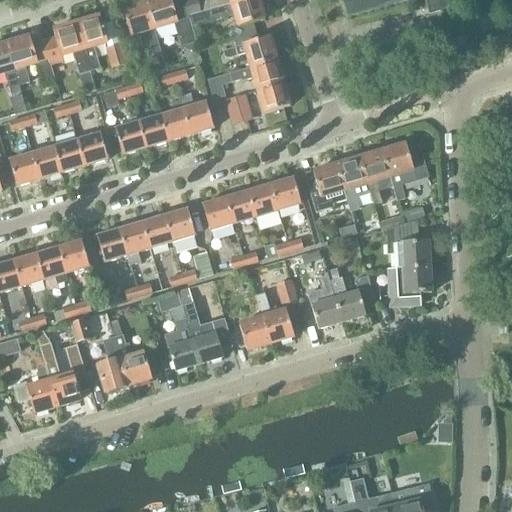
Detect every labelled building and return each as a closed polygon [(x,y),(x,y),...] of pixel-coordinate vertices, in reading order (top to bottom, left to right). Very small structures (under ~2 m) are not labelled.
[(170,0),(160,0),(146,4),(154,30),(174,24),(181,48),(196,43),(183,0),(174,0),(171,1),(170,0)] [(183,0),(188,17),(232,5),(230,0),(206,0),(197,3),(196,0),(183,0)] [(230,31),(232,39),(255,33),(253,24),(264,21),(257,0),(248,0),(232,5),(235,16),(239,28),(230,31)] [(343,0),(348,18),(409,0),(436,0),(440,12),(469,3),(468,0),(343,0)] [(154,30),(146,4),(123,11),(130,37),(143,33),(155,74),(165,71),(153,30),(154,30)] [(235,16),(232,5),(188,17),(192,28),(235,16)] [(76,25),(90,72),(100,69),(94,48),(107,44),(101,24),(100,18),(76,25)] [(113,21),(101,24),(107,44),(108,48),(120,45),(113,21)] [(50,64),(63,60),(62,57),(74,53),(80,75),(90,72),(76,25),(53,32),(55,39),(43,43),(50,64)] [(247,55),(251,69),(276,61),(269,38),(258,41),(255,33),(232,39),(235,49),(222,53),(225,62),(247,55)] [(14,71),(16,80),(18,87),(19,87),(29,84),(25,68),(36,65),(42,85),(55,81),(50,64),(43,43),(32,46),(30,38),(6,45),(14,71)] [(0,75),(14,71),(6,45),(0,47),(0,75)] [(105,49),(111,70),(126,65),(120,45),(108,48),(105,49)] [(253,78),(257,92),(283,84),(276,61),(251,69),(207,82),(213,101),(225,98),(222,87),(253,78)] [(185,72),(172,75),(175,84),(187,80),(185,72)] [(175,84),(172,75),(159,79),(162,88),(175,84)] [(18,87),(16,80),(8,83),(12,95),(21,93),(19,87),(18,87)] [(283,84),(257,92),(264,115),(290,107),(283,84)] [(140,85),(127,89),(130,97),(143,94),(140,85)] [(130,97),(127,89),(115,92),(117,101),(130,97)] [(179,98),(183,110),(190,137),(213,130),(205,104),(194,107),(191,95),(179,98)] [(225,102),(232,125),(247,121),(244,110),(248,108),(245,96),(225,102)] [(85,101),(79,103),(81,110),(87,108),(85,101)] [(79,103),(66,107),(69,116),(81,112),(81,110),(79,103)] [(69,116),(66,107),(54,110),(56,119),(69,116)] [(183,110),(160,117),(168,144),(190,137),(183,110)] [(34,116),(21,120),(24,129),(37,125),(34,116)] [(160,117),(137,124),(145,150),(168,144),(160,117)] [(24,129),(21,120),(9,124),(11,132),(24,129)] [(145,150),(137,124),(115,131),(122,157),(145,150)] [(99,135),(77,142),(84,168),(107,161),(99,135)] [(77,142),(54,148),(62,175),(84,168),(77,142)] [(409,157),(405,146),(381,153),(389,178),(391,178),(398,203),(406,200),(401,186),(427,179),(420,154),(409,157)] [(54,148),(31,155),(39,182),(62,175),(54,148)] [(381,153),(359,160),(369,194),(370,194),(374,206),(381,204),(375,182),(389,178),(381,153)] [(39,182),(31,155),(9,162),(17,188),(39,182)] [(359,160),(336,166),(344,192),(350,213),(359,210),(355,199),(369,194),(359,160)] [(344,192),(336,166),(313,173),(314,179),(306,182),(316,214),(334,209),(330,196),(344,192)] [(293,179),(270,186),(278,213),(301,206),(293,179)] [(270,186),(247,193),(255,219),(278,213),(270,186)] [(247,193),(225,200),(233,226),(255,219),(247,193)] [(233,226),(225,200),(202,206),(210,233),(233,226)] [(425,219),(422,209),(402,215),(402,216),(405,225),(425,219)] [(187,211),(164,218),(172,244),(194,238),(187,211)] [(402,216),(390,219),(392,229),(405,225),(402,216)] [(164,218),(142,224),(149,251),(172,244),(164,218)] [(397,270),(430,269),(429,243),(419,244),(417,223),(405,226),(386,232),(388,256),(397,255),(398,270),(397,270)] [(119,231),(126,257),(129,267),(142,263),(139,253),(149,251),(142,224),(119,231)] [(104,263),(126,257),(119,231),(96,238),(104,263)] [(290,253),(284,234),(279,235),(282,245),(274,247),(274,244),(264,247),(268,260),(290,253)] [(287,243),(290,253),(303,249),(301,242),(300,240),(287,243)] [(81,242),(58,249),(66,275),(89,268),(81,242)] [(58,249),(36,256),(43,282),(66,275),(58,249)] [(193,271),(181,275),(184,285),(213,276),(206,253),(192,257),(196,272),(194,273),(193,271)] [(255,254),(242,257),(245,268),(258,264),(255,254)] [(36,256),(13,262),(21,289),(43,282),(36,256)] [(245,268),(242,257),(230,261),(233,272),(245,268)] [(13,262),(0,266),(0,294),(21,289),(13,262)] [(397,271),(391,271),(388,271),(391,309),(421,307),(420,295),(432,294),(430,269),(397,270),(397,271)] [(331,288),(335,300),(342,324),(365,317),(362,307),(374,303),(374,302),(370,287),(368,278),(355,282),(358,293),(347,296),(342,279),(339,280),(336,270),(327,272),(331,288)] [(321,291),(331,288),(327,272),(316,275),(321,291)] [(184,285),(181,275),(168,278),(171,289),(184,285)] [(260,310),(262,319),(270,345),(293,338),(286,312),(271,317),(264,295),(260,281),(252,284),(256,298),(260,310)] [(276,286),(283,309),(297,305),(291,282),(276,286)] [(148,285),(136,288),(139,299),(152,295),(148,285)] [(378,286),(370,287),(374,302),(380,302),(378,286)] [(139,299),(136,288),(124,292),(127,303),(139,299)] [(177,292),(178,296),(182,307),(199,366),(222,359),(220,352),(232,349),(224,321),(199,328),(188,289),(177,292)] [(182,307),(178,296),(169,298),(177,325),(175,325),(181,346),(168,349),(175,373),(199,366),(182,307)] [(252,313),(260,310),(256,298),(248,300),(252,313)] [(342,324),(335,300),(311,307),(318,331),(342,324)] [(87,302),(75,306),(78,317),(91,313),(87,302)] [(78,317),(75,306),(62,310),(66,321),(78,317)] [(270,345),(262,319),(239,326),(234,309),(222,312),(231,342),(243,339),(247,352),(270,345)] [(43,316),(30,320),(33,330),(46,327),(43,316)] [(33,330),(30,320),(18,323),(21,334),(33,330)] [(88,341),(83,321),(71,325),(76,344),(88,341)] [(118,324),(110,327),(114,340),(122,337),(118,324)] [(122,337),(114,340),(128,387),(151,380),(143,354),(131,358),(128,346),(125,347),(122,337)] [(128,387),(114,340),(103,343),(109,365),(97,369),(104,394),(108,393),(110,395),(117,393),(117,390),(128,387)] [(0,345),(0,358),(20,353),(16,341),(0,345)] [(39,348),(43,361),(57,408),(81,400),(79,394),(89,391),(82,367),(71,370),(73,375),(60,379),(50,344),(39,348)] [(72,365),(83,362),(78,344),(67,347),(72,365)] [(65,348),(55,351),(62,373),(72,370),(65,348)] [(57,408),(43,361),(35,363),(38,374),(36,374),(40,385),(27,389),(25,384),(13,388),(18,404),(29,401),(34,415),(57,408)] [(434,511),(428,486),(391,495),(395,511),(434,511)] [(395,511),(391,495),(355,504),(356,511),(395,511)]
